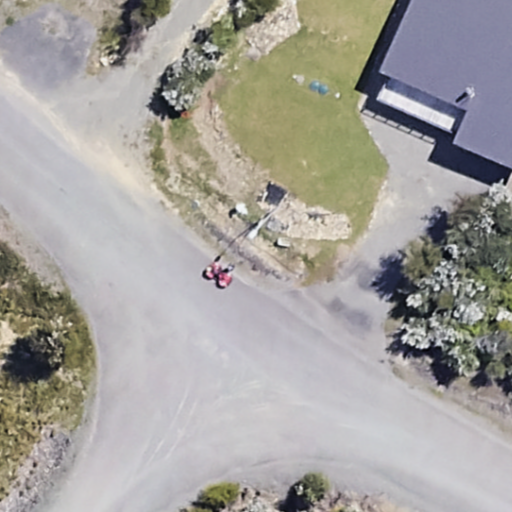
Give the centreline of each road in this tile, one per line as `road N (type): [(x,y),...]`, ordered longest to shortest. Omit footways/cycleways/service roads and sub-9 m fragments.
road 1 (unclassified): [(230,333),(511,482)]
road 2 (unclassified): [(0,142),(230,333)]
road 3 (residential): [(92,511),(230,333)]
